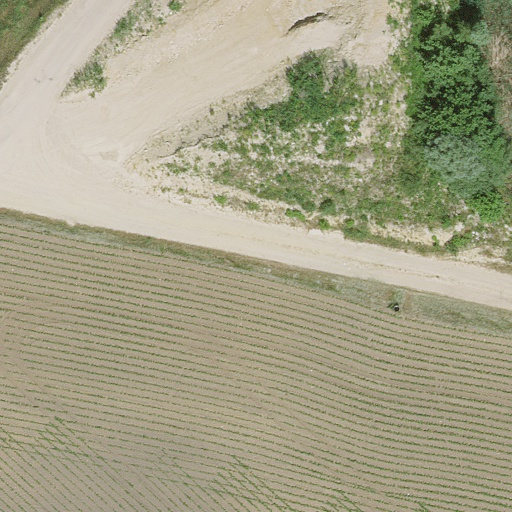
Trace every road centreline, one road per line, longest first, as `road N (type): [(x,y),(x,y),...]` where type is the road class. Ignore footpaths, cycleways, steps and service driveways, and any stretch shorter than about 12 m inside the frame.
road 1 (track): [(0,186),(511,291)]
road 2 (track): [(0,130),(112,0)]
